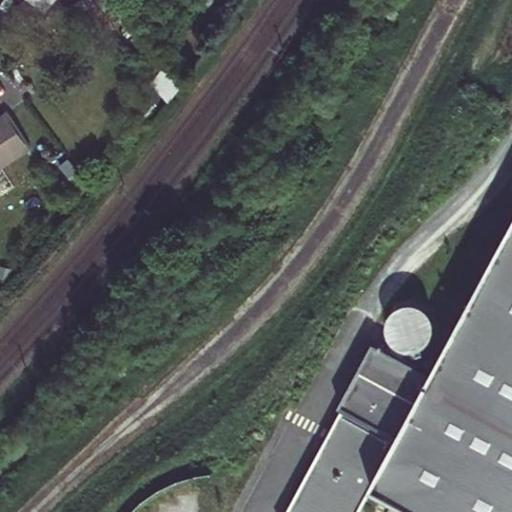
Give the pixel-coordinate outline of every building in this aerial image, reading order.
[(29,0),(24,0),(19,7),(33,22),(42,12),(29,0)] [(39,0),(38,1),(36,0),(29,0),(42,12),(52,0),(39,0)] [(97,0),(83,13),(103,35),(127,12),(116,0),(97,0)] [(19,7),(16,11),(31,25),(33,22),(19,7)] [(155,89),(163,98),(183,76),(176,67),(155,89)] [(0,116),(0,168),(31,148),(7,112),(0,116)] [(78,171),(70,178),(82,194),(91,188),(78,171)] [(344,406),(287,511),(359,511),(375,484),(418,507),(427,511),(511,511),(511,225),(434,371),(405,356),(410,347),(424,344),(433,336),(436,325),(433,313),(428,307),(417,302),(405,303),(399,307),(393,313),(391,325),(392,332),(396,339),(391,348),(375,339),(341,404),(344,406)]
